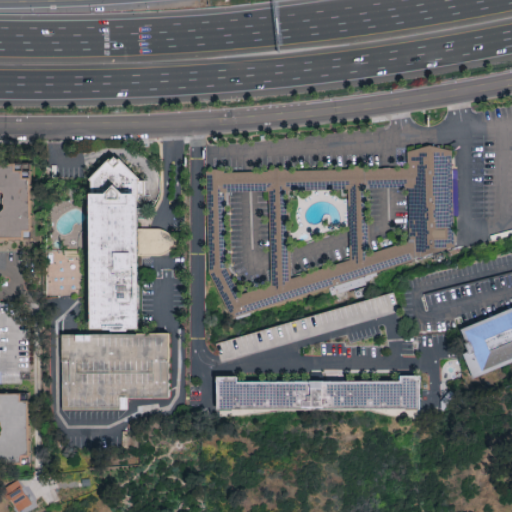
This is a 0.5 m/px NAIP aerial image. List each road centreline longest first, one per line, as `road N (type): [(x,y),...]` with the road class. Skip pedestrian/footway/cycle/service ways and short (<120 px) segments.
road 1 (motorway): [(0,86),(313,73),(511,40)]
road 2 (motorway): [(329,28),(125,44),(0,44)]
road 3 (secondary): [(307,116),(511,86)]
road 4 (motorway): [(500,0),(329,28)]
road 5 (secondary): [(0,130),(172,125)]
road 6 (secondary): [(172,125),(307,116)]
